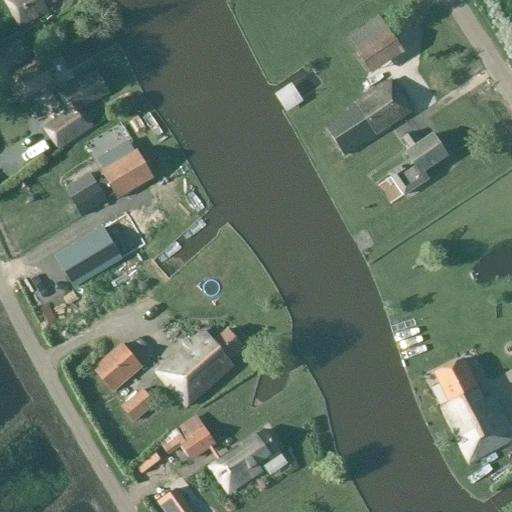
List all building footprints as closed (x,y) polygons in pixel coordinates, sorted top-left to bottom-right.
[(46,8),(60,0),(59,0),(11,0),(7,3),(21,28),(49,12),(46,8)] [(403,53),(381,19),(348,41),(370,75),(403,53)] [(0,74),(2,77),(31,61),(21,42),(0,53),(0,74)] [(24,102),(55,86),(43,63),(12,79),(24,102)] [(49,137),(60,152),(94,129),(81,110),(109,95),(97,73),(59,93),(71,119),(59,128),(60,129),(49,137)] [(347,111),(349,114),(326,129),(345,158),(412,112),(391,81),(347,111)] [(413,135),(403,141),(411,152),(405,156),(410,163),(390,177),(404,198),(429,181),(425,174),(448,158),(433,137),(420,146),(413,135)] [(138,153),(102,174),(119,201),(154,181),(138,153)] [(66,191),(72,201),(97,186),(90,177),(66,191)] [(97,186),(72,201),(83,219),(108,204),(97,186)] [(152,196),(115,215),(127,239),(165,220),(152,196)] [(74,289),(121,261),(103,230),(56,258),(74,289)] [(215,250),(203,234),(184,249),(196,264),(215,250)] [(159,374),(188,409),(234,369),(229,363),(243,350),(228,332),(214,345),(205,335),(159,374)] [(123,346),(94,372),(114,394),(142,369),(123,346)] [(469,464),(511,442),(511,437),(492,399),(485,403),(464,361),(435,376),(449,405),(442,409),(469,464)] [(156,406),(144,392),(122,410),(135,425),(156,406)] [(216,446),(197,417),(158,443),(167,457),(182,448),(191,463),(216,446)] [(280,455),(265,433),(211,469),(229,496),(265,472),(262,467),(280,455)] [(161,511),(168,511),(183,500),(173,487),(154,502),(161,511)]
